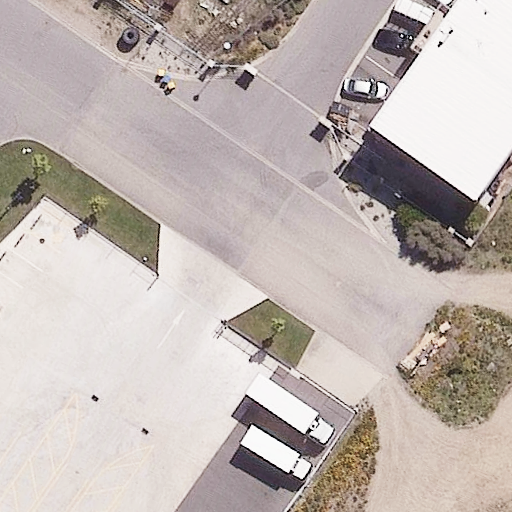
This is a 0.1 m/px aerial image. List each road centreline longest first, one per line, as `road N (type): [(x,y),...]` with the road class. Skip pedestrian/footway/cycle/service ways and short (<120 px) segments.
road 1 (residential): [(0,57),(422,326)]
road 2 (unclassified): [(505,441),(423,377),(422,326)]
